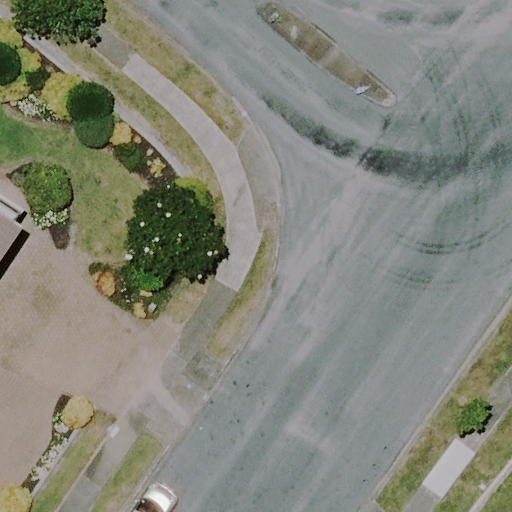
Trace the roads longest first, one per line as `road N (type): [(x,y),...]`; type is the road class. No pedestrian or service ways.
road 1 (residential): [(484,160),(249,511)]
road 2 (residential): [(484,160),(276,0)]
